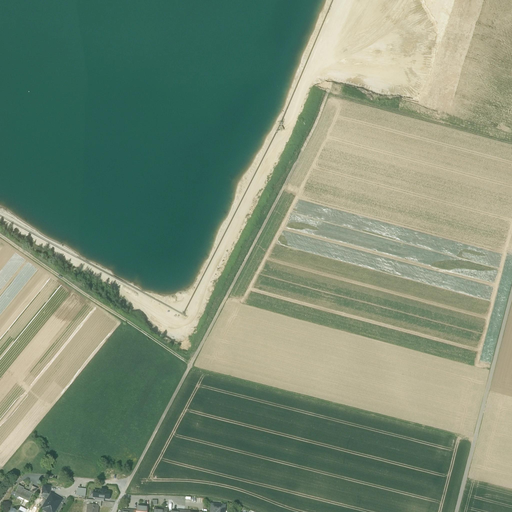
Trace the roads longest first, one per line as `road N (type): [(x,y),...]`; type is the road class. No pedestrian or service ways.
road 1 (track): [(456,511),(511,292)]
road 2 (track): [(127,485),(188,369)]
